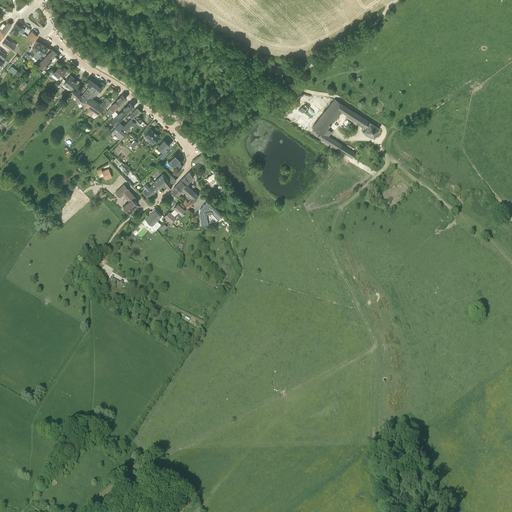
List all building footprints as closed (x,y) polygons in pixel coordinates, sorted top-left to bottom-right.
[(0,36),(2,38),(5,34),(11,24),(8,22),(2,29),(0,27),(0,30),(0,31),(0,30),(0,36)] [(17,34),(22,27),(16,24),(12,30),(17,34)] [(23,33),(32,41),(38,35),(33,31),(28,28),(23,33)] [(12,43),(6,38),(2,43),(12,50),(16,45),(12,42),(12,43)] [(27,60),(32,56),(38,51),(42,44),(36,41),(32,48),(34,50),(29,55),(26,53),(22,57),(27,61),(28,61),(27,60)] [(38,51),(32,56),(37,60),(43,54),(44,54),(48,47),(42,44),(38,51)] [(57,59),(59,56),(52,49),(46,55),(38,64),(45,70),(49,65),(47,64),(54,56),(57,59)] [(62,68),(59,65),(53,73),(60,78),(67,70),(63,67),(62,68)] [(14,75),(17,70),(11,66),(8,70),(13,74),(13,75),(14,75)] [(72,90),(74,88),(72,87),(77,81),(73,78),(74,77),(71,74),(64,83),(70,89),(72,90)] [(28,82),(29,81),(28,81),(29,80),(26,77),(18,87),(22,90),(28,83),(27,82),(28,82)] [(79,101),(85,106),(88,108),(87,110),(88,110),(86,113),(93,119),(107,105),(106,103),(109,100),(106,98),(101,103),(100,102),(100,103),(95,100),(94,101),(91,99),(94,94),(96,96),(99,93),(98,92),(101,87),(89,78),(86,82),(90,86),(81,97),(74,92),(71,96),(78,102),(79,101)] [(122,95),(117,100),(120,104),(126,99),(126,98),(122,95)] [(379,127),(335,99),(313,126),(320,131),(318,135),(352,157),(356,153),(324,132),(341,112),(343,113),(344,111),(366,126),(365,128),(366,129),(365,130),(374,136),(379,127)] [(120,104),(117,100),(108,110),(109,112),(107,114),(109,116),(120,104)] [(114,126),(134,106),(131,102),(111,122),(114,126)] [(138,124),(142,120),(137,115),(141,111),(137,108),(130,115),(138,124)] [(305,123),(313,113),(308,110),(301,120),(305,123)] [(120,138),(135,122),(131,118),(123,127),(123,126),(120,122),(112,131),(120,138)] [(152,144),(159,136),(150,129),(144,137),(152,144)] [(162,158),(167,152),(165,151),(170,145),(164,140),(158,147),(163,151),(159,156),(162,158)] [(201,161),(202,162),(204,160),(203,158),(205,157),(202,153),(193,160),(195,163),(198,162),(199,162),(201,161)] [(175,154),(168,161),(173,167),(175,165),(177,167),(181,163),(179,161),(180,160),(175,154)] [(102,171),(101,168),(97,170),(99,175),(99,174),(100,177),(101,178),(104,177),(110,175),(107,169),(102,171)] [(189,181),(193,178),(189,171),(185,177),(189,181)] [(163,174),(154,182),(159,187),(165,182),(169,187),(176,180),(172,175),(168,179),(163,174)] [(218,178),(214,174),(207,180),(214,188),(211,190),(216,195),(225,188),(228,185),(229,186),(231,185),(228,182),(227,183),(225,182),(224,183),(222,181),(224,179),(221,176),(218,178)] [(185,183),(186,184),(189,181),(185,177),(178,184),(181,187),(185,183)] [(159,187),(154,182),(143,193),(148,198),(149,197),(159,187)] [(178,184),(176,186),(181,190),(182,189),(185,192),(190,197),(194,192),(186,184),(185,183),(181,187),(178,184)] [(136,198),(128,189),(124,184),(115,193),(120,197),(123,194),(130,200),(123,207),(129,213),(135,207),(134,206),(137,204),(133,200),(136,198)] [(185,192),(182,189),(181,190),(176,186),(171,192),(175,196),(179,199),(181,197),(179,195),(181,193),(183,194),(185,192)] [(103,190),(98,195),(102,198),(106,194),(103,190)] [(242,215),(246,213),(228,191),(225,194),(242,215)] [(193,203),(190,200),(187,202),(185,200),(183,203),(188,208),(193,203)] [(222,216),(208,200),(206,201),(207,202),(201,207),(200,208),(199,210),(199,212),(199,214),(200,216),(199,216),(200,221),(201,226),(208,225),(206,214),(211,213),(218,220),(221,217),(222,216)] [(171,222),(176,217),(174,216),(178,211),(182,215),(186,211),(182,208),(184,206),(181,203),(179,205),(177,203),(174,207),(175,208),(171,213),(169,211),(165,216),(171,222)] [(156,221),(161,215),(154,209),(144,221),(156,231),(161,225),(156,221)] [(113,278),(111,277),(109,279),(122,286),(124,284),(123,283),(124,281),(121,280),(120,282),(113,278)] [(225,290),(217,285),(214,290),(221,295),(225,290)]
